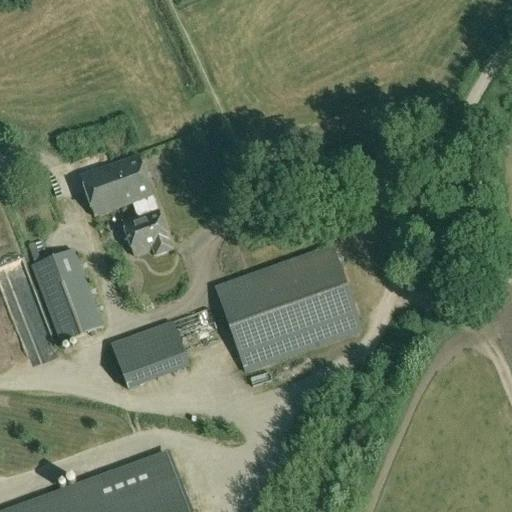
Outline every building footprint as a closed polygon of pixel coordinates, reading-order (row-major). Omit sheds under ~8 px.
[(172,252),(139,158),(80,178),(94,219),(133,205),(138,218),(122,224),(134,258),(153,251),(155,257),(172,252)] [(489,241),(474,244),(478,262),(493,259),(489,241)] [(332,248),(254,275),(215,289),(246,375),(363,334),(332,248)] [(61,344),(99,329),(102,328),(73,252),(32,267),(61,344)] [(209,309),(111,345),(128,392),(190,369),(181,345),(217,331),(209,309)] [(187,511),(169,461),(23,511),(187,511)]
